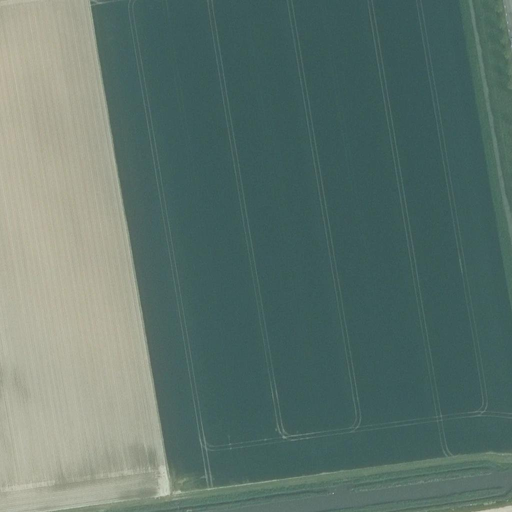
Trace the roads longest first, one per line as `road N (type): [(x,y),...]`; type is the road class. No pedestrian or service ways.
road 1 (track): [(511,296),(459,0)]
road 2 (track): [(484,0),(511,161)]
